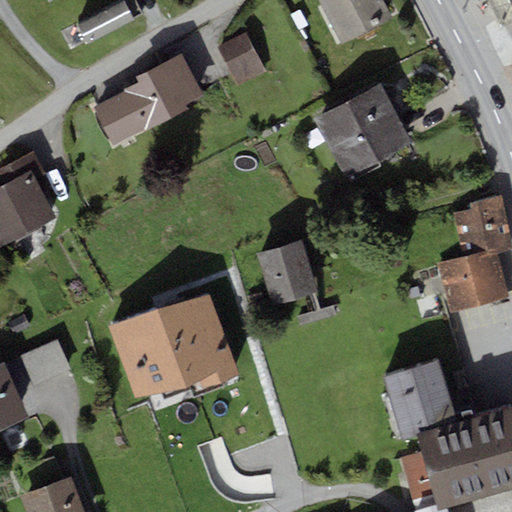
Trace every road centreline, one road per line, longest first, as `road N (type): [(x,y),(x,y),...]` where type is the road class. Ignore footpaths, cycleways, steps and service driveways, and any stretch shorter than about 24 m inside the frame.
road 1 (residential): [(222,0),(0,140)]
road 2 (track): [(511,183),(321,232)]
road 3 (primary): [(511,152),(438,0)]
road 4 (track): [(95,511),(59,393)]
